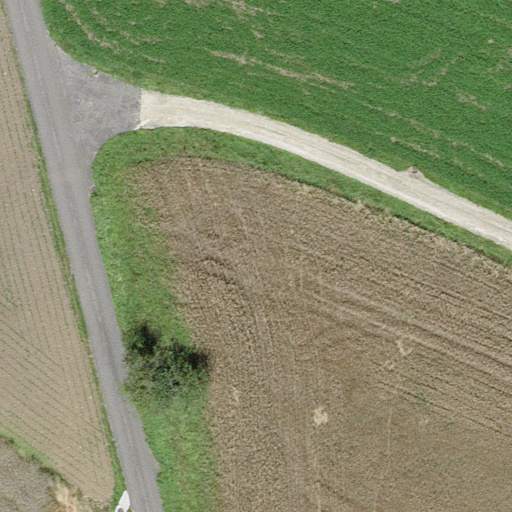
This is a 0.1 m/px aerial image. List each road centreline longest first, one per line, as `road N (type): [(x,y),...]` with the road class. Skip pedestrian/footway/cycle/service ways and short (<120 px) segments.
road 1 (unclassified): [(145,511),(20,0)]
road 2 (track): [(41,82),(273,128),(511,235)]
